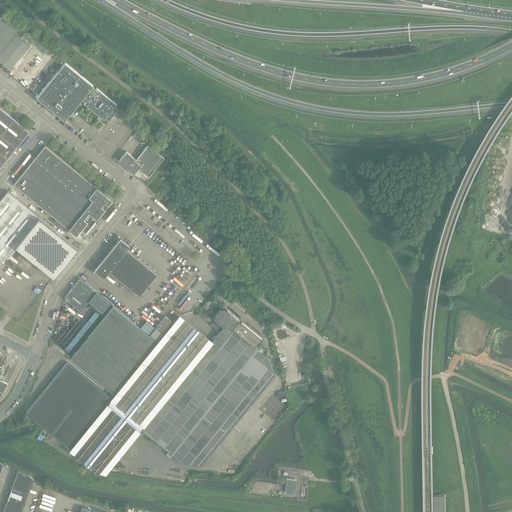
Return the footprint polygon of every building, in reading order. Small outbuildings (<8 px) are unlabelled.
[(0,19),(0,53),(20,28),(4,15),(1,19),(0,19)] [(20,28),(0,53),(0,61),(0,62),(2,64),(0,66),(4,68),(4,69),(8,72),(9,73),(13,68),(12,67),(13,66),(29,46),(20,38),(25,32),(20,28)] [(93,85),(66,63),(65,62),(62,66),(44,88),(40,92),(36,97),(65,120),(82,99),(86,101),(84,103),(100,116),(100,118),(102,118),(104,120),(105,118),(109,121),(118,109),(115,106),(117,104),(97,88),(96,88),(93,86),(93,85)] [(0,167),(28,134),(30,131),(0,107),(0,167)] [(96,187),(45,145),(13,184),(69,229),(68,230),(76,236),(92,216),(97,220),(113,200),(97,187),(96,187)] [(126,152),(118,161),(119,161),(134,174),(138,168),(149,177),(164,158),(148,145),(136,160),(126,152)] [(0,264),(6,257),(15,246),(54,277),(77,248),(39,217),(39,216),(8,191),(0,200),(0,264)] [(127,250),(130,246),(120,239),(112,249),(111,249),(94,271),(95,271),(104,278),(109,272),(139,296),(157,274),(127,250)] [(79,279),(64,298),(81,311),(89,301),(102,312),(110,302),(82,280),(79,279)] [(113,306),(72,357),(70,359),(115,395),(173,325),(173,324),(173,323),(173,322),(172,322),(165,316),(149,336),(113,306)] [(202,466),(275,375),(269,358),(254,346),(262,338),(242,321),(241,323),(238,320),(239,319),(225,308),(224,308),(224,307),(223,307),(223,308),(222,308),(214,318),(215,319),(211,325),(219,332),(212,341),(141,429),(184,464),(202,466)] [(113,399),(71,449),(102,476),(141,429),(212,341),(179,316),(173,325),(115,395),(113,399)] [(155,328),(153,326),(147,321),(141,327),(149,334),(155,328)] [(68,362),(56,376),(26,413),(71,449),(113,399),(68,362)] [(18,470),(3,511),(22,511),(34,479),(29,475),(18,470)] [(287,478),(285,492),(294,493),(296,479),(287,478)] [(445,511),(445,496),(433,496),(433,511),(445,511)]
